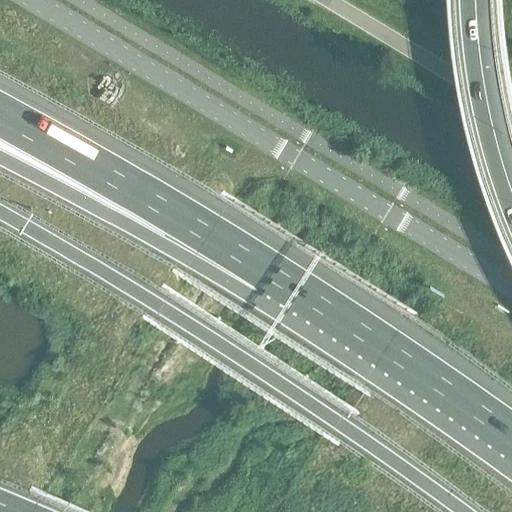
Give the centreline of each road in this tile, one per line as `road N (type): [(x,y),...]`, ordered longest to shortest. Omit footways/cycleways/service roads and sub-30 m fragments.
road 1 (secondary): [(511,288),(28,0)]
road 2 (motorway): [(0,209),(162,307),(457,511)]
road 3 (motorway): [(271,274),(0,116)]
road 4 (motorway): [(271,274),(191,262),(0,158)]
road 5 (motorway): [(511,437),(271,274)]
road 6 (tertiary): [(328,0),(511,111)]
road 7 (motorway): [(511,198),(481,89),(472,0)]
